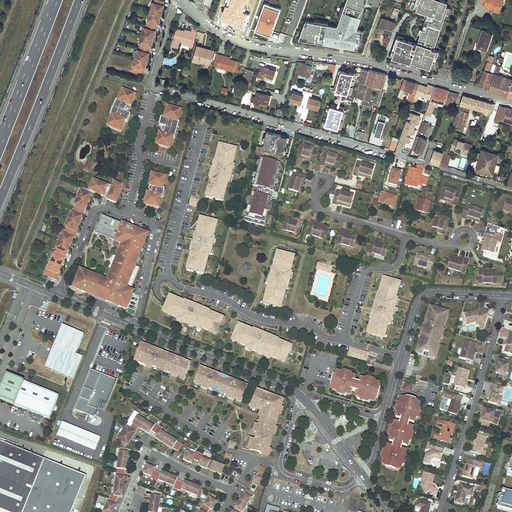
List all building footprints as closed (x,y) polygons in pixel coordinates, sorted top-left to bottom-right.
[(163,1),(159,0),(155,0),(154,3),(153,3),(151,12),(159,14),(161,9),(162,9),(163,6),(162,5),(163,1)] [(249,0),(229,0),(221,23),(238,30),(249,0)] [(367,0),(346,0),(347,0),(344,7),(340,20),(338,27),(336,27),(336,29),(330,28),(331,26),(328,25),(314,23),(307,21),(307,25),(304,24),(300,37),(308,38),(307,41),(315,42),(316,40),(322,41),(322,43),(337,46),(338,43),(344,44),(344,47),(352,48),(353,45),(358,46),(361,39),(360,38),(361,30),(357,29),(359,24),(363,11),(365,7),(366,3),(367,0)] [(398,37),(392,57),(421,66),(433,70),(440,49),(435,48),(449,2),(443,0),(410,0),(409,7),(427,13),(418,43),(398,37)] [(481,0),(485,1),(483,7),(488,9),(489,7),(494,9),(494,11),(499,13),(503,0),(481,0)] [(269,4),(265,3),(254,31),(259,33),(260,30),(267,33),(267,35),(271,37),(281,9),(277,7),(276,10),(268,7),(269,4)] [(159,14),(151,12),(147,24),(155,27),(156,23),(158,23),(159,20),(158,19),(159,14)] [(392,33),(396,22),(382,18),(377,31),(382,33),(383,31),(392,33)] [(154,31),(155,27),(147,24),(146,28),(144,28),(142,35),(152,38),(153,34),(154,35),(155,31),(154,31)] [(193,45),(196,35),(184,31),(176,29),(173,39),(193,45)] [(482,30),(478,43),(479,44),(478,48),(487,51),(493,33),(482,30)] [(278,41),(283,43),(286,34),(281,32),(278,41)] [(151,41),(152,38),(142,35),(140,42),(141,43),(140,47),(148,49),(149,45),(151,45),(152,42),(151,41)] [(214,51),(197,46),(193,61),(199,62),(200,60),(206,62),(207,59),(211,60),(214,51)] [(147,53),(148,49),(140,47),(139,51),(138,50),(136,57),(145,60),(146,57),(147,57),(149,53),(147,53)] [(502,50),(498,62),(502,63),(506,51),(502,50)] [(217,54),(213,66),(234,72),(234,71),(237,72),(240,62),(230,59),(223,58),(224,56),(217,54)] [(253,65),(252,67),(258,68),(261,58),(254,56),(252,64),(253,65)] [(145,64),(145,60),(136,57),(135,60),(134,64),(135,64),(133,71),(141,73),(143,67),(144,68),(145,64)] [(299,62),(293,82),(296,82),(299,74),(309,77),(312,66),(299,62)] [(507,96),(507,95),(511,81),(511,80),(496,74),(494,73),(489,72),(492,63),(487,62),(484,70),(479,85),(489,89),(488,91),(507,96)] [(329,63),(327,70),(334,72),(336,65),(329,63)] [(263,67),(260,78),(272,82),(273,79),(273,78),(276,69),(271,67),(271,69),(263,67)] [(362,68),(354,97),(364,100),(362,107),(370,109),(372,103),(369,102),(373,86),(383,89),(387,74),(369,70),(368,71),(362,68)] [(242,78),(241,83),(250,85),(254,71),(245,69),(243,75),(242,78)] [(357,73),(339,71),(334,88),(336,89),(335,93),(338,94),(337,99),(339,99),(340,95),(343,95),(347,96),(348,93),(351,93),(351,94),(357,73)] [(419,85),(404,80),(398,97),(403,98),(404,94),(409,95),(407,100),(413,102),(413,101),(419,85)] [(323,82),(320,90),(326,92),(329,84),(323,82)] [(253,85),(252,90),(257,92),(256,96),(254,102),(259,104),(260,102),(268,104),(270,95),(265,94),(267,89),(253,85)] [(419,85),(413,101),(416,102),(417,99),(418,99),(419,95),(428,98),(425,109),(426,110),(435,87),(428,85),(427,87),(419,85)] [(426,110),(425,114),(430,116),(434,105),(432,105),(434,100),(439,102),(444,103),(447,96),(449,92),(449,91),(435,87),(426,110)] [(302,112),(300,117),(304,118),(308,107),(308,105),(317,108),(317,109),(318,109),(320,100),(311,97),(312,92),(303,90),(302,94),(292,91),(289,101),(290,101),(290,100),(300,103),(299,104),(297,111),(302,112)] [(380,90),(375,105),(379,106),(383,91),(380,90)] [(133,95),(124,91),(123,96),(120,95),(118,101),(116,101),(110,116),(112,116),(109,123),(111,123),(109,128),(118,131),(120,127),(122,128),(125,121),(127,122),(130,115),(127,114),(128,112),(128,111),(128,110),(128,109),(129,109),(130,107),(131,107),(134,100),(131,99),(133,95)] [(449,92),(447,96),(454,99),(456,100),(458,94),(449,92)] [(463,95),(452,126),(460,129),(464,117),(467,118),(470,107),(490,113),(493,104),(463,95)] [(447,96),(444,103),(451,106),(454,99),(447,96)] [(337,105),(331,104),(331,105),(330,108),(327,107),(325,111),(329,112),(327,118),(326,121),(323,120),(322,125),(338,130),(339,127),(342,128),(346,112),(343,111),(344,108),(344,107),(340,106),(337,105)] [(511,109),(500,106),(496,118),(511,123),(511,109)] [(178,111),(169,108),(168,112),(166,112),(164,118),(161,118),(159,126),(162,127),(161,129),(162,129),(162,130),(161,130),(161,131),(160,134),(159,134),(157,141),(160,141),(158,146),(167,148),(169,144),(171,145),(173,138),(174,138),(179,123),(177,123),(179,116),(177,115),(178,111)] [(410,111),(397,145),(403,148),(406,141),(409,142),(411,137),(406,135),(407,132),(412,134),(414,129),(413,128),(415,123),(417,124),(420,115),(410,111)] [(374,134),(381,136),(387,115),(381,113),(374,134)] [(422,121),(419,130),(425,133),(428,125),(429,123),(422,121)] [(426,135),(432,136),(434,126),(429,125),(426,135)] [(356,138),(363,140),(365,132),(358,130),(356,138)] [(281,135),(267,131),(263,148),(272,151),(272,149),(275,150),(275,151),(283,153),(284,149),(286,142),(286,141),(287,137),(281,135)] [(417,136),(411,150),(422,154),(427,140),(417,136)] [(451,149),(469,156),(473,145),(454,139),(451,149)] [(300,145),(297,155),(304,157),(304,160),(309,161),(308,162),(313,163),(316,153),(312,151),(312,148),(304,146),(300,145)] [(235,154),(232,153),(233,149),(222,147),(221,151),(218,150),(217,154),(215,163),(214,163),(213,166),(214,166),(212,172),(211,175),(212,176),(208,188),(207,193),(210,194),(209,197),(213,198),(215,199),(220,200),(221,197),(224,198),(225,193),(228,180),(230,180),(231,177),(232,171),(233,168),(231,167),(234,157),(235,154)] [(439,164),(443,153),(429,148),(425,160),(439,164)] [(476,169),(493,175),(500,155),(483,149),(476,169)] [(439,164),(447,166),(450,156),(446,154),(447,152),(444,151),(443,153),(439,164)] [(331,165),(338,167),(341,157),(337,156),(329,153),(328,156),(323,155),(320,166),(325,167),(325,166),(330,167),(331,165)] [(449,167),(468,169),(469,159),(450,156),(449,167)] [(266,160),(260,158),(244,221),(264,226),(280,164),(274,162),(274,163),(266,161),(266,160)] [(364,174),(371,177),(374,167),(370,166),(362,163),(361,166),(356,164),(353,175),(358,177),(358,176),(363,177),(364,174)] [(424,167),(418,165),(417,170),(410,168),(405,186),(418,189),(418,187),(421,188),(422,186),(426,187),(428,180),(421,178),(424,168),(424,167)] [(392,170),(388,184),(396,186),(400,172),(392,170)] [(288,190),(298,193),(300,185),(303,186),(304,181),(305,182),(306,177),(296,174),(294,178),(292,177),(289,185),(288,190)] [(163,177),(154,175),(153,179),(151,179),(149,186),(149,189),(149,190),(149,191),(148,191),(148,193),(147,194),(145,201),(148,201),(147,206),(156,208),(157,204),(159,204),(161,197),(162,198),(164,189),(163,189),(164,182),(162,182),(163,177)] [(98,183),(93,181),(89,191),(90,191),(92,192),(103,197),(104,194),(106,195),(109,189),(98,184),(98,183)] [(98,183),(98,184),(109,189),(106,195),(104,194),(103,197),(103,198),(107,200),(112,187),(108,185),(108,187),(98,183)] [(121,186),(114,183),(112,187),(107,200),(114,203),(115,199),(117,200),(121,190),(120,189),(121,186)] [(456,206),(459,195),(455,194),(456,191),(448,188),(448,189),(443,187),(440,197),(447,199),(447,202),(451,203),(451,204),(456,206)] [(89,191),(83,188),(81,192),(80,192),(77,199),(86,202),(88,199),(89,199),(90,196),(89,195),(90,191),(89,191)] [(398,196),(381,191),(378,202),(394,207),(398,196)] [(343,203),(350,206),(353,196),(349,195),(349,194),(341,192),(340,195),(336,193),(332,204),(337,205),(337,204),(342,206),(343,203)] [(426,200),(428,193),(424,192),(422,200),(418,199),(415,210),(430,214),(433,203),(426,201),(425,201),(426,200)] [(86,202),(77,199),(74,206),(75,206),(74,210),(81,213),(83,209),(84,210),(86,206),(85,206),(86,202)] [(199,201),(191,199),(190,205),(197,207),(199,201)] [(479,209),(470,206),(470,209),(465,208),(462,218),(466,220),(467,219),(472,220),(472,218),(480,220),(483,210),(478,209),(479,209)] [(81,213),(74,210),(72,213),(71,213),(68,220),(78,224),(79,220),(80,221),(81,217),(80,217),(81,213)] [(448,218),(438,215),(436,220),(433,219),(431,227),(430,232),(441,235),(443,227),(446,228),(448,218)] [(103,295),(105,301),(124,309),(125,308),(127,302),(126,302),(130,291),(139,268),(134,266),(143,244),(142,244),(143,242),(144,242),(147,235),(137,231),(138,230),(134,229),(134,228),(131,227),(131,228),(102,216),(95,234),(122,245),(119,253),(118,252),(111,269),(112,270),(107,282),(80,271),(73,288),(93,296),(94,297),(96,293),(99,294),(103,295)] [(216,227),(213,226),(214,222),(203,219),(202,223),(199,223),(198,227),(196,236),(195,236),(194,239),(195,239),(193,245),(192,248),(189,261),(188,266),(191,267),(190,270),(194,271),(196,272),(201,273),(201,270),(204,270),(206,265),(209,253),(211,253),(212,250),(211,249),(213,244),(214,241),(212,240),(215,230),(216,227)] [(78,224),(68,220),(66,227),(67,227),(65,231),(73,235),(75,231),(76,231),(77,228),(76,227),(78,224)] [(292,222),(285,220),(282,230),(286,231),(294,234),(295,231),(300,232),(303,221),(298,220),(298,221),(293,220),(292,222)] [(323,239),(326,230),(319,227),(320,225),(315,223),(315,222),(311,221),(307,232),(312,233),(311,236),(319,238),(323,239)] [(353,248),(356,238),(349,236),(350,234),(345,232),(345,231),(341,230),(337,240),(342,242),(341,244),(349,247),(353,248)] [(73,235),(65,231),(63,235),(62,234),(60,241),(69,245),(70,242),(71,242),(72,239),(72,238),(73,235)] [(494,241),(495,236),(485,233),(483,238),(484,238),(483,243),(486,244),(484,251),(493,254),(494,250),(495,250),(497,242),(494,241)] [(385,257),(387,247),(380,245),(381,243),(376,241),(376,240),(372,239),(368,249),(373,251),(372,254),(380,256),(385,257)] [(67,249),(69,245),(60,241),(57,248),(58,249),(56,252),(63,256),(65,252),(67,253),(68,249),(67,249)] [(63,256),(56,252),(55,256),(54,256),(51,263),(60,267),(61,263),(62,264),(64,260),(62,259),(63,256)] [(289,274),(293,261),(290,260),(291,257),(280,254),(279,258),(276,257),(273,270),(272,270),(271,273),(269,282),(269,283),(264,300),(267,301),(267,304),(271,305),(273,306),(277,307),(278,304),(281,305),(286,287),(288,287),(289,284),(288,284),(290,278),(290,279),(291,275),(289,274)] [(429,257),(424,255),(424,258),(416,256),(413,266),(418,267),(426,269),(427,266),(431,268),(434,257),(429,256),(429,257)] [(468,260),(463,259),(463,260),(458,258),(458,261),(450,259),(447,269),(452,270),(460,272),(461,270),(465,271),(468,260)] [(58,270),(60,267),(51,263),(49,266),(48,269),(49,269),(46,276),(54,279),(56,273),(58,274),(59,270),(58,270)] [(331,267),(318,264),(317,266),(319,267),(318,269),(330,273),(331,268),(331,267)] [(489,271),(484,271),(484,269),(479,269),(479,280),(483,281),(483,283),(491,284),(492,284),(496,284),(496,274),(489,274),(489,271)] [(398,292),(399,288),(396,287),(397,283),(386,280),(385,284),(382,283),(381,287),(378,296),(377,295),(375,301),(376,302),(376,304),(375,304),(373,308),(374,308),(373,313),(372,313),(371,316),(372,317),(369,326),(368,330),(371,331),(370,334),(381,338),(382,334),(385,335),(386,331),(389,321),(391,322),(392,318),(391,318),(393,313),(394,310),(392,309),(393,307),(394,307),(396,301),(395,300),(397,292),(398,292)] [(127,302),(125,308),(126,308),(133,292),(130,291),(126,302),(127,302)] [(96,293),(94,297),(97,298),(105,301),(103,295),(99,294),(96,293)] [(190,304),(187,302),(186,303),(177,300),(174,298),(172,301),(169,299),(165,310),(168,311),(167,314),(171,316),(180,319),(179,321),(183,323),(183,322),(188,324),(187,325),(191,326),(192,324),(194,325),(194,326),(200,329),(200,328),(208,331),(212,333),(213,330),(217,331),(221,321),(218,320),(219,317),(215,315),(207,312),(207,311),(201,308),(201,309),(198,308),(199,307),(195,306),(190,304)] [(488,310),(479,308),(478,311),(476,311),(465,313),(464,316),(467,324),(476,322),(480,323),(480,322),(484,323),(486,318),(483,318),(484,315),(486,316),(488,310)] [(434,314),(435,312),(430,310),(430,311),(429,311),(429,312),(428,313),(428,314),(427,315),(424,327),(425,327),(423,332),(422,332),(417,351),(423,353),(424,351),(430,352),(429,354),(435,356),(440,339),(439,339),(440,337),(441,337),(447,315),(442,314),(440,313),(439,316),(434,314)] [(282,358),(286,360),(290,350),(286,348),(287,345),(284,344),(283,344),(275,340),(276,339),(270,337),(269,338),(267,337),(267,336),(264,334),(264,335),(259,333),(259,332),(255,331),(255,332),(246,328),(242,326),(241,329),(237,328),(233,338),(237,340),(236,343),(239,344),(240,344),(248,348),(248,350),(251,351),(256,353),(260,354),(260,353),(263,354),(262,355),(268,357),(269,356),(277,359),(277,360),(281,361),(282,358)] [(83,335),(63,327),(57,340),(46,368),(74,379),(83,357),(75,354),(83,335)] [(511,353),(511,338),(506,337),(502,352),(511,355),(511,353)] [(476,344),(465,341),(460,358),(472,361),(474,357),(472,356),(473,351),(476,344)] [(138,359),(137,363),(146,366),(148,360),(152,361),(150,364),(150,365),(150,366),(151,366),(151,367),(153,367),(156,368),(157,366),(171,372),(173,372),(174,373),(174,374),(181,377),(182,375),(185,376),(190,364),(183,361),(183,362),(173,359),(174,357),(144,345),(143,348),(141,348),(136,358),(138,359)] [(368,354),(350,349),(348,356),(366,361),(366,358),(368,354)] [(509,362),(498,358),(497,362),(499,363),(497,367),(496,373),(499,374),(504,376),(509,362)] [(208,371),(200,368),(196,380),(199,382),(199,384),(206,387),(206,385),(207,386),(209,387),(228,395),(228,394),(230,395),(231,396),(231,397),(238,400),(239,397),(242,399),(247,386),(240,383),(239,386),(230,382),(230,380),(217,374),(216,376),(207,372),(208,371)] [(469,371),(459,368),(453,386),(464,389),(465,385),(463,384),(465,378),(466,378),(469,371)] [(106,402),(116,379),(91,370),(75,409),(94,417),(101,400),(106,402)] [(379,384),(360,378),(359,383),(354,382),(356,377),(337,371),(335,376),(333,376),(330,384),(333,385),(331,390),(341,393),(350,396),(352,391),(356,392),(355,397),(364,400),(374,402),(375,397),(377,398),(380,389),(378,389),(379,384)] [(0,391),(0,399),(49,419),(58,396),(7,375),(0,391)] [(325,384),(314,381),(312,387),(323,390),(325,384)] [(410,392),(412,385),(406,383),(404,390),(410,392)] [(490,396),(488,403),(499,406),(502,398),(498,397),(499,394),(501,394),(503,387),(492,384),(488,396),(490,396)] [(228,395),(209,387),(208,388),(228,396),(228,395)] [(274,397),(257,390),(252,404),(256,406),(256,407),(261,409),(265,411),(264,416),(262,416),(260,421),(263,422),(262,426),(260,426),(257,434),(256,440),(253,439),(250,450),(261,453),(261,454),(267,456),(271,443),(271,442),(271,441),(270,441),(268,440),(269,437),(271,438),(272,438),(272,437),(277,422),(277,421),(276,420),(274,420),(275,417),(277,417),(278,417),(278,416),(281,407),(279,406),(280,402),(273,399),(274,397)] [(452,400),(461,403),(462,397),(445,392),(443,398),(452,400)] [(283,401),(274,397),(273,399),(280,402),(279,406),(281,407),(283,401)] [(396,469),(401,470),(406,451),(401,450),(403,445),(408,447),(413,427),(408,426),(409,422),(414,423),(420,404),(415,402),(416,400),(407,398),(406,400),(401,398),(399,407),(402,407),(401,411),(398,410),(396,418),(400,419),(399,423),(394,422),(392,430),(395,431),(394,434),(391,433),(389,441),(394,443),(392,447),(387,446),(385,454),(388,454),(387,458),(384,457),(382,465),(387,466),(386,468),(395,471),(396,469)] [(461,403),(452,400),(448,413),(457,415),(461,403)] [(497,425),(501,414),(482,408),(481,412),(482,413),(480,420),(481,420),(480,424),(488,426),(489,422),(497,425)] [(147,421),(139,415),(134,423),(133,422),(131,427),(127,424),(120,434),(122,435),(119,439),(127,445),(132,438),(131,437),(132,435),(133,435),(139,427),(143,429),(142,429),(149,434),(151,431),(158,435),(155,439),(162,444),(163,443),(169,447),(170,446),(173,448),(178,452),(182,445),(177,442),(177,441),(168,435),(168,436),(161,431),(163,428),(156,424),(154,426),(147,422),(147,421)] [(454,425),(438,420),(436,427),(442,429),(440,435),(440,434),(439,436),(438,440),(447,443),(447,442),(450,434),(449,434),(450,431),(452,431),(454,425)] [(60,437),(66,423),(62,422),(56,436),(60,437)] [(60,437),(95,451),(101,437),(66,423),(60,437)] [(486,437),(476,434),(473,443),(472,447),(471,452),(484,456),(485,452),(482,451),(486,437)] [(0,510),(5,511),(72,511),(87,477),(45,460),(0,441),(0,510)] [(426,455),(423,463),(430,465),(431,461),(434,459),(440,461),(444,449),(429,445),(428,449),(432,451),(432,452),(426,455)] [(124,488),(124,481),(124,477),(125,470),(126,470),(127,462),(127,461),(128,453),(129,449),(121,448),(120,448),(119,452),(120,452),(119,460),(118,469),(116,469),(114,480),(116,480),(115,487),(114,495),(110,494),(107,502),(103,511),(113,511),(114,509),(115,505),(118,497),(122,497),(124,488)] [(210,461),(202,457),(203,454),(196,451),(194,455),(186,452),(183,460),(191,463),(193,459),(200,462),(198,466),(206,470),(207,469),(214,472),(213,473),(220,476),(224,468),(219,465),(214,462),(210,460),(210,461)] [(483,463),(468,459),(466,465),(466,464),(462,477),(472,480),(475,467),(479,468),(479,467),(481,467),(483,463)] [(178,478),(169,475),(161,472),(161,473),(154,470),(155,468),(146,465),(143,473),(152,477),(151,478),(158,481),(158,479),(166,483),(166,482),(175,486),(174,487),(181,490),(189,493),(197,496),(196,498),(200,499),(203,491),(200,489),(200,487),(192,484),(184,481),(184,483),(177,480),(178,478)] [(264,476),(266,468),(260,465),(257,473),(264,476)] [(432,483),(434,476),(424,472),(423,476),(424,477),(422,482),(421,486),(425,493),(428,491),(430,495),(436,492),(434,488),(433,489),(431,485),(430,484),(431,483),(432,483)] [(474,488),(460,484),(458,492),(459,492),(458,494),(457,494),(455,502),(463,505),(466,495),(471,497),(474,488)] [(252,498),(254,495),(246,490),(244,493),(239,501),(235,508),(232,511),(242,511),(247,506),(251,498),(252,498)] [(511,511),(511,492),(502,490),(501,495),(498,506),(497,509),(508,511),(511,511)] [(157,511),(158,506),(159,497),(161,497),(162,492),(154,491),(153,496),(151,496),(150,505),(148,511),(157,511)] [(208,511),(210,509),(212,510),(217,503),(209,497),(204,505),(203,504),(199,510),(200,511),(199,511),(208,511)] [(428,511),(431,503),(418,500),(417,506),(421,507),(420,511),(428,511)]
